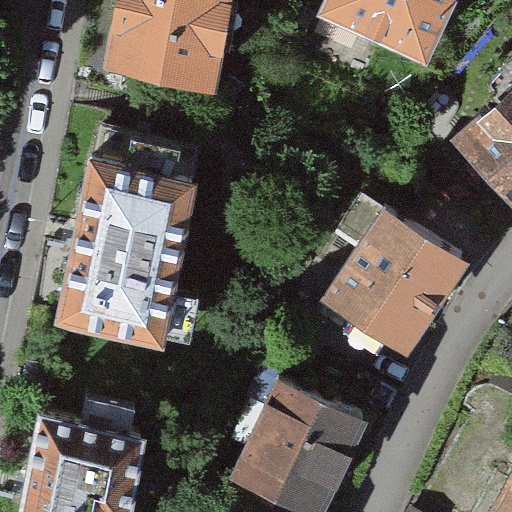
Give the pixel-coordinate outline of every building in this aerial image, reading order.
[(203,105),(221,0),(108,0),(93,86),(203,105)] [(328,0),(313,33),(417,80),(454,0),(328,0)] [(511,94),(443,155),(510,231),(511,229),(511,94)] [(152,363),(188,167),(93,150),(88,175),(75,173),(44,343),(152,363)] [(314,317),(398,371),(458,277),(375,223),(314,317)] [(220,494),(260,511),(320,511),(356,433),(266,393),(220,494)] [(121,511),(135,452),(30,429),(10,511),(121,511)] [(511,511),(511,478),(495,511),(511,511)]
